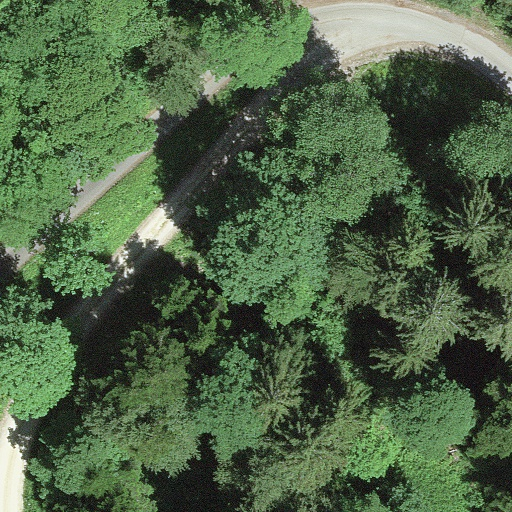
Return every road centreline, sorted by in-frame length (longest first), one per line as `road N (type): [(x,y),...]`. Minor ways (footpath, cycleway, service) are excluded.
road 1 (unclassified): [(511,72),(437,23),(390,8),(340,12),(283,36),(227,75),(0,267)]
road 2 (track): [(340,12),(182,218),(113,286),(37,380),(4,464),(5,511)]
